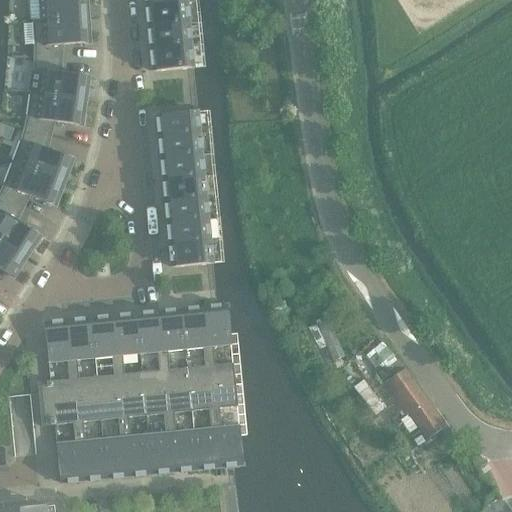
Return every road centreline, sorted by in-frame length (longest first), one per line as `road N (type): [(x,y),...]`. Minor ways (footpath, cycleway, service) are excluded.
road 1 (residential): [(511,445),(464,428),(338,237),(314,142),(297,0)]
road 2 (residential): [(131,159),(148,291),(49,302)]
road 3 (residential): [(131,159),(115,164),(49,302)]
road 4 (residential): [(119,0),(131,159)]
